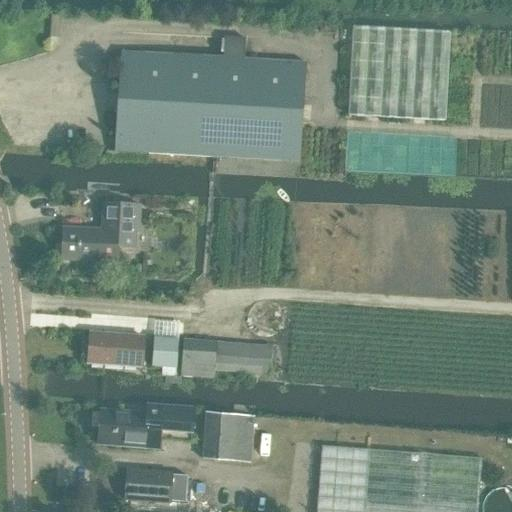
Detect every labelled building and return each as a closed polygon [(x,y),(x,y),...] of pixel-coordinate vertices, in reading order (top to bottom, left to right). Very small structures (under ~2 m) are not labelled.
[(352,29),(347,117),(445,122),(450,34),(352,29)] [(121,53),(114,152),(114,154),(299,164),(305,63),(243,59),(244,40),(223,39),(222,59),(121,53)] [(61,262),(116,264),(117,248),(135,249),(136,233),(139,234),(141,205),(101,203),(100,233),(62,231),(61,262)] [(142,368),(144,338),(90,334),(88,364),(142,368)] [(153,339),(151,367),(175,369),(178,341),(153,339)] [(184,340),(181,376),(197,377),(198,370),(269,376),(271,348),(184,340)] [(100,411),(97,445),(159,450),(160,433),(192,436),(194,412),(147,408),(147,415),(100,411)] [(205,413),(201,459),(250,462),(253,417),(205,413)] [(475,511),(480,458),(321,444),(314,511),(475,511)] [(127,472),(125,500),(169,503),(170,503),(186,504),(187,477),(172,475),(127,472)] [(213,486),(211,511),(227,511),(229,487),(213,486)]
